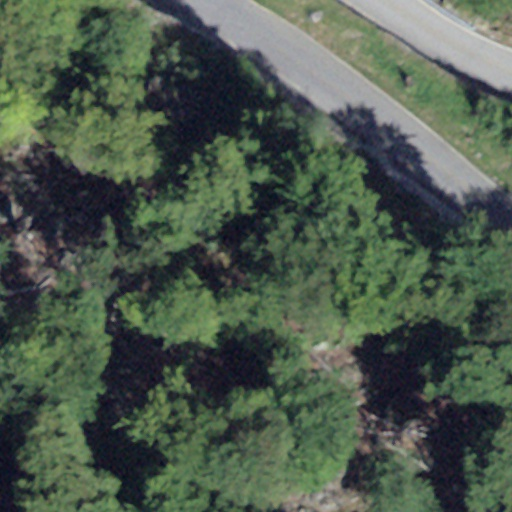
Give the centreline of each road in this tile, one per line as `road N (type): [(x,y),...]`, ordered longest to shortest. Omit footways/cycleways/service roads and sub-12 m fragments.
road 1 (unclassified): [(511,221),(209,0)]
road 2 (unclassified): [(386,0),(511,76)]
